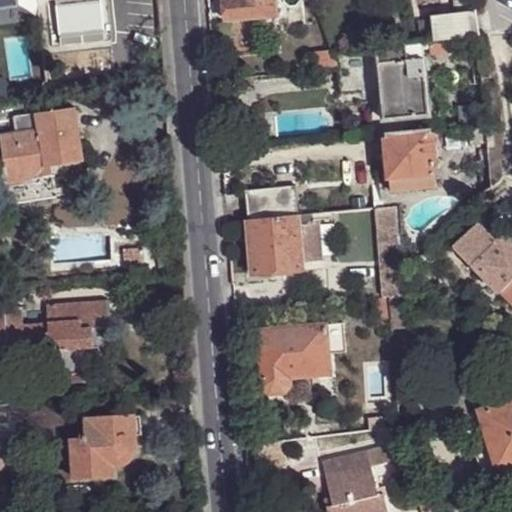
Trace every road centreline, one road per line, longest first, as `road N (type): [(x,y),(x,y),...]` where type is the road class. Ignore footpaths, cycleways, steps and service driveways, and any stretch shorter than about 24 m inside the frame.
road 1 (residential): [(187,0),(227,511)]
road 2 (unknown): [(0,83),(192,66)]
